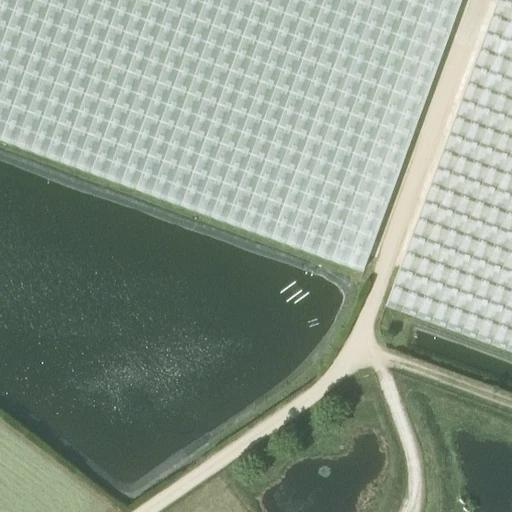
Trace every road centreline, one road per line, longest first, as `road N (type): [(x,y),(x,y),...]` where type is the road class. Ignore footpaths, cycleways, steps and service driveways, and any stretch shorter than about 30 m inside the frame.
road 1 (track): [(357,349),(477,0)]
road 2 (track): [(145,511),(309,395),(357,349)]
road 3 (track): [(511,405),(357,349)]
